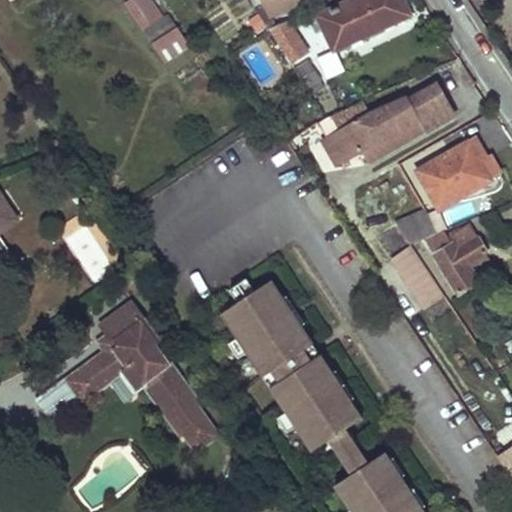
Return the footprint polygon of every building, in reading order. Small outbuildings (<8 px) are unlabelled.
[(143,29),(156,20),(142,0),(130,0),(126,3),(143,29)] [(263,0),(270,16),(305,0),(263,0)] [(402,0),(353,0),(318,16),(319,19),(324,29),(334,51),(410,16),(402,0)] [(266,26),(272,22),(261,5),(254,8),(266,26)] [(317,33),(324,29),(319,19),(312,22),(317,33)] [(173,22),(149,37),(158,50),(181,35),(173,22)] [(287,22),(269,30),(291,63),(307,53),(287,22)] [(309,61),(296,70),(307,88),(321,79),(309,61)] [(370,165),(454,117),(435,85),(409,99),(408,97),(403,99),(368,113),(363,102),(338,112),(337,113),(327,117),(351,155),(361,149),(370,165)] [(320,108),(327,117),(337,113),(329,102),(320,108)] [(417,172),(439,211),(491,181),(481,162),(486,159),(475,139),(417,172)] [(0,244),(0,245),(0,244),(0,229),(14,220),(0,199),(0,244)] [(448,224),(471,211),(465,201),(442,215),(448,224)] [(425,240),(435,235),(425,213),(397,224),(410,246),(425,240)] [(435,235),(425,240),(459,294),(476,284),(473,279),(465,265),(485,253),(468,226),(447,239),(443,232),(435,235)] [(388,261),(423,312),(444,298),(409,246),(388,261)] [(465,265),(473,279),(493,266),(485,253),(465,265)] [(229,291),(238,304),(255,293),(246,280),(229,291)] [(238,304),(221,315),(237,340),(246,354),(263,379),(271,373),(278,384),(270,389),(286,414),(295,428),(312,453),(328,442),(347,430),(362,420),(320,356),(312,361),(305,351),(313,345),(271,282),(255,293),(238,304)] [(110,351),(95,362),(108,380),(123,369),(137,389),(144,382),(184,436),(187,434),(197,448),(215,435),(192,403),(195,401),(154,346),(158,343),(130,305),(102,326),(111,338),(104,343),(110,351)] [(229,345),(238,359),(246,354),(237,340),(229,345)] [(312,361),(320,356),(313,345),(305,351),(312,361)] [(79,374),(92,392),(108,380),(95,362),(79,374)] [(263,379),(270,389),(278,384),(271,373),(263,379)] [(68,381),(82,400),(92,392),(79,374),(68,381)] [(82,400),(68,381),(41,402),(54,420),(82,400)] [(278,420),(287,434),(295,428),(286,414),(278,420)] [(347,430),(328,442),(351,476),(369,464),(347,430)] [(511,447),(497,458),(511,480),(511,447)] [(423,511),(385,454),(369,464),(351,476),(334,487),(350,511),(352,511),(356,510),(357,511),(423,511)]
